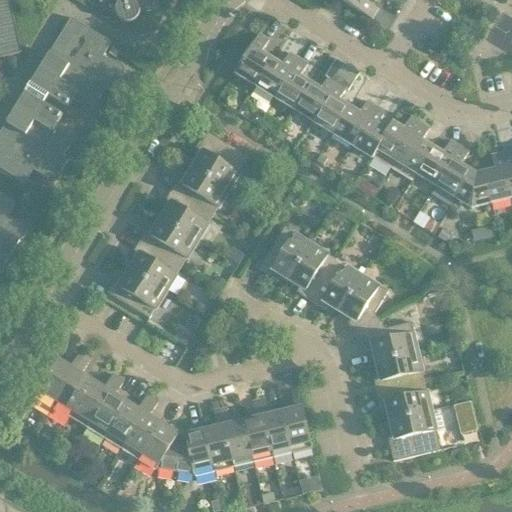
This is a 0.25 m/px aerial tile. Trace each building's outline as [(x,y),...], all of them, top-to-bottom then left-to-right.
[(0,0),(0,58),(21,54),(8,0),(0,0)] [(118,1),(119,3),(118,4),(117,6),(116,8),(115,10),(115,11),(115,13),(115,15),(116,17),(117,19),(118,20),(119,21),(121,22),(123,23),(124,24),(126,24),(128,24),(130,24),(132,23),(134,22),(135,21),(136,20),(138,19),(138,17),(139,15),(139,13),(139,11),(139,10),(139,8),(138,6),(137,4),(136,3),(134,2),(133,1),(131,0),(130,0),(97,0),(99,6),(118,1)] [(367,0),(338,0),(372,21),(378,10),(366,3),(367,0)] [(47,107),(52,99),(67,109),(73,100),(79,105),(79,104),(91,112),(99,100),(105,90),(110,93),(116,83),(124,71),(102,58),(111,44),(71,19),(0,133),(0,169),(24,185),(33,171),(42,177),(42,176),(54,184),(68,161),(63,158),(69,149),(76,137),(64,129),(57,125),(63,117),(47,107)] [(255,87),(272,61),(261,54),(269,42),(259,36),(234,75),(255,87)] [(108,55),(115,59),(120,50),(114,46),(108,55)] [(272,61),(255,87),(274,99),(299,60),(289,55),(282,67),(272,61)] [(308,66),(299,60),(274,99),(294,111),(310,84),(300,78),(308,66)] [(294,111),(313,123),(348,67),(336,60),(325,78),(327,80),(321,91),(310,84),(294,111)] [(313,123),(333,135),(349,108),(339,102),(346,91),(348,92),(359,74),(348,67),(313,123)] [(359,115),(349,108),(333,135),(352,147),(376,108),(367,102),(359,115)] [(385,114),(376,108),(352,147),(372,160),(373,158),(377,151),(376,151),(388,132),(387,132),(378,126),(385,114)] [(73,109),(65,122),(73,127),(82,114),(73,109)] [(255,115),(251,122),(257,125),(260,121),(258,118),(255,115)] [(392,170),(420,124),(411,118),(403,130),(392,123),(387,132),(388,132),(376,151),(377,151),(373,158),(392,170)] [(430,130),(420,124),(392,170),(411,182),(416,175),(432,148),(422,142),(430,130)] [(281,132),(277,138),(283,142),(286,136),(281,132)] [(202,160),(195,171),(229,192),(249,159),(208,133),(194,155),(202,160)] [(435,187),(459,148),(450,142),(443,155),(432,148),(416,175),(435,187)] [(468,154),(459,148),(435,187),(454,199),(471,172),(461,166),(468,154)] [(511,152),(502,155),(511,198),(511,152)] [(494,171),(483,174),(490,205),(511,199),(511,198),(502,155),(491,157),(494,171)] [(321,156),(316,163),(323,167),(327,160),(321,156)] [(229,192),(195,171),(188,182),(180,177),(171,192),(213,217),(229,192)] [(477,176),(471,172),(454,199),(471,209),(490,205),(483,174),(477,176)] [(371,186),(366,194),(373,198),(378,191),(371,186)] [(29,190),(21,204),(29,209),(38,196),(29,190)] [(170,211),(163,222),(197,243),(213,217),(171,192),(163,206),(170,211)] [(0,272),(4,265),(5,265),(19,242),(26,230),(14,222),(7,218),(16,204),(0,194),(0,272)] [(401,201),(395,209),(400,212),(405,203),(401,201)] [(430,220),(424,229),(433,235),(439,226),(430,220)] [(149,228),(140,243),(181,268),(197,243),(163,222),(156,233),(149,228)] [(491,228),(480,231),(483,242),(493,239),(491,228)] [(278,272),(290,279),(311,245),(284,229),(259,270),(274,279),(278,272)] [(443,229),(438,238),(448,245),(454,236),(443,229)] [(166,294),(181,268),(140,243),(131,257),(138,262),(132,273),(166,294)] [(336,261),(311,245),(290,279),(301,286),(296,293),(310,302),(336,261)] [(233,249),(226,260),(237,267),(244,256),(233,249)] [(362,277),(336,261),(310,302),(325,311),(329,304),(341,311),(362,277)] [(149,320),(166,294),(132,273),(125,284),(117,279),(108,294),(149,320)] [(388,293),(362,277),(341,311),(352,318),(347,325),(357,339),(380,322),(375,314),(388,293)] [(217,278),(214,283),(222,288),(225,283),(217,278)] [(199,304),(195,311),(203,316),(207,309),(199,304)] [(386,330),(380,322),(357,339),(367,352),(376,350),(379,363),(418,354),(410,324),(386,330)] [(54,407),(84,358),(79,354),(70,368),(58,361),(36,396),(54,407)] [(373,378),(377,394),(424,383),(418,354),(379,363),(382,376),(373,378)] [(84,358),(54,407),(71,418),(93,382),(82,375),(90,361),(84,358)] [(93,382),(71,418),(88,428),(118,379),(113,376),(104,389),(93,382)] [(118,379),(88,428),(105,439),(127,403),(115,396),(124,382),(118,379)] [(431,412),(424,383),(377,394),(381,411),(389,409),(392,421),(431,412)] [(282,413),(292,454),(312,449),(299,392),(291,394),(295,410),(282,413)] [(127,403),(105,439),(122,449),(152,400),(147,397),(138,410),(127,403)] [(152,400),(122,449),(139,460),(161,424),(149,417),(158,403),(152,400)] [(259,402),(272,458),(292,454),(282,413),(269,416),(265,400),(259,402)] [(243,422),(253,463),(272,458),(259,402),(252,403),(256,419),(243,422)] [(220,411),(233,468),(253,463),(243,422),(230,425),(226,409),(220,411)] [(204,431),(214,472),(233,468),(220,411),(214,412),(217,428),(204,431)] [(432,416),(431,412),(392,421),(395,434),(387,436),(393,463),(441,452),(436,432),(444,430),(440,414),(432,416)] [(463,426),(465,434),(474,431),(472,423),(463,426)] [(161,424),(139,460),(157,471),(157,470),(175,473),(179,449),(171,448),(179,435),(161,424)] [(179,449),(175,473),(193,476),(194,477),(214,472),(204,431),(184,436),(187,450),(179,449)] [(320,476),(302,481),(305,493),(323,489),(320,476)] [(14,511),(6,507),(5,501),(0,502),(0,511),(14,511)]
